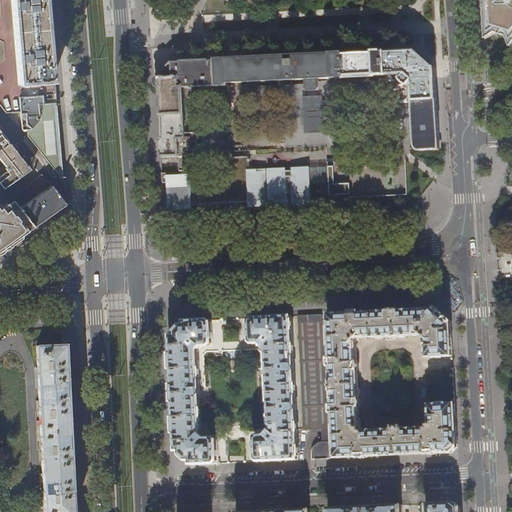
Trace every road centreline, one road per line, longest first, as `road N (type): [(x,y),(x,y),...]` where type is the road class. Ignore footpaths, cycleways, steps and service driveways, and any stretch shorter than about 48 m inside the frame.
road 1 (residential): [(141,489),(478,473)]
road 2 (residential): [(465,258),(138,272)]
road 3 (primary): [(78,0),(93,279)]
road 4 (primary): [(138,272),(118,0)]
road 5 (primary): [(93,279),(108,511)]
road 6 (primary): [(141,489),(138,272)]
road 7 (residential): [(478,473),(465,258)]
